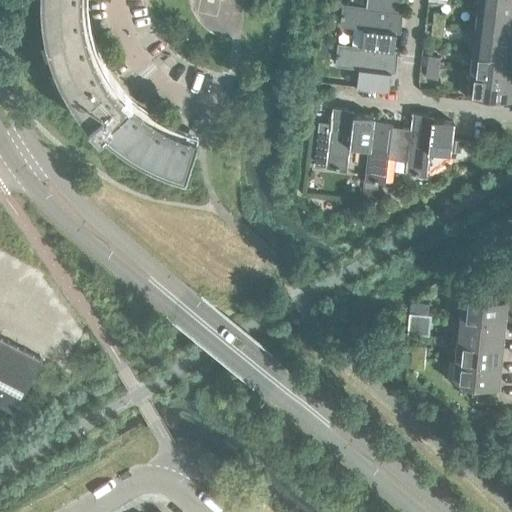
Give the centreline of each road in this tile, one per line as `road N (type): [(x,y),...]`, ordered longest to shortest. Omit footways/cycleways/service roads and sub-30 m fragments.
road 1 (tertiary): [(447,511),(80,203),(37,150),(0,81)]
road 2 (tertiary): [(0,137),(62,222),(418,511)]
road 3 (residential): [(203,511),(162,478),(124,480),(70,511)]
road 4 (residential): [(215,104),(166,79),(138,49),(121,0)]
